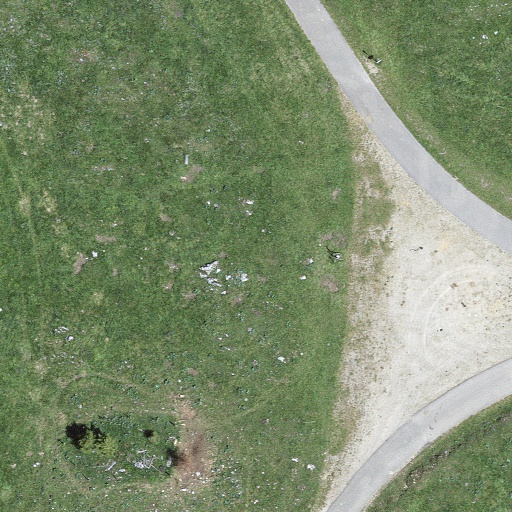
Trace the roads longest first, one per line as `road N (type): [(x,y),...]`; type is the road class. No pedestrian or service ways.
road 1 (unclassified): [(301,0),(412,158),(511,238)]
road 2 (unclassified): [(344,511),(421,434),(511,377)]
